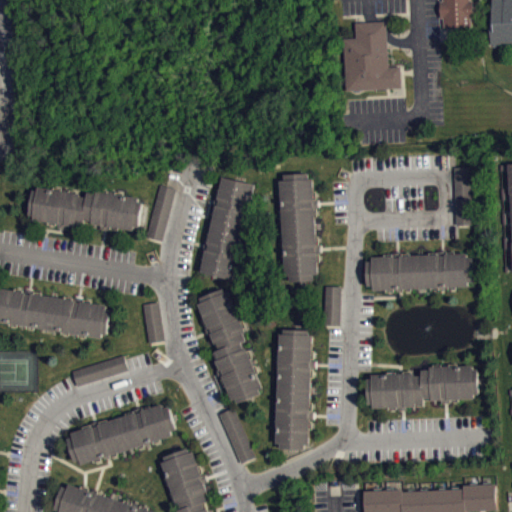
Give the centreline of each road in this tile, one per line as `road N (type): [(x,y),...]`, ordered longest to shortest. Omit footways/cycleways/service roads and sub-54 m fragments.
road 1 (residential): [(239,489),(292,469),(348,431),(356,179)]
road 2 (residential): [(248,511),(184,364),(166,277),(196,169)]
road 3 (residential): [(184,364),(83,396),(51,417),(39,433),(26,511)]
road 4 (residential): [(9,252),(166,277)]
